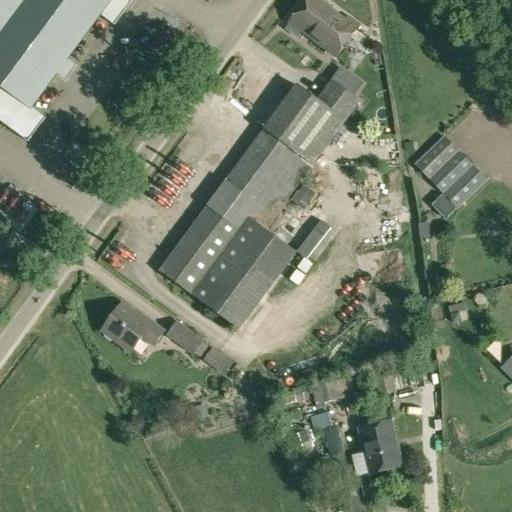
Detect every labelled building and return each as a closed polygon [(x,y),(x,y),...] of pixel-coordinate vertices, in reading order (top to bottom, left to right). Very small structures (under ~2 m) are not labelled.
[(0,0),(0,120),(27,141),(44,119),(30,108),(100,13),(116,24),(131,0),(0,0)] [(302,31),(336,58),(360,27),(348,17),(345,22),(316,0),(307,0),(292,20),(304,29),(302,31)] [(208,308),(238,330),(296,252),(267,228),(360,103),(332,82),(318,102),(298,86),(160,271),(208,308)] [(415,165),(443,194),(456,208),(485,180),(443,137),(415,165)] [(164,188),(184,199),(194,180),(173,170),(164,188)] [(432,205),(446,219),(457,209),(443,195),(432,205)] [(429,225),(418,225),(420,239),(430,239),(429,225)] [(315,261),(342,280),(349,271),(334,259),(349,238),(338,230),(315,261)] [(102,331),(131,352),(142,337),(154,346),(165,331),(148,319),(147,321),(122,303),(102,331)] [(450,315),(452,323),(461,321),(459,313),(450,315)] [(167,335),(194,355),(204,341),(177,321),(167,335)] [(204,360),(225,376),(234,362),(213,347),(204,360)] [(511,357),(501,368),(511,379),(511,357)] [(372,369),(378,397),(395,394),(395,389),(418,385),(415,366),(400,369),(400,363),(372,369)] [(355,374),(360,394),(372,391),(367,371),(355,374)] [(315,391),(319,405),(356,396),(353,381),(315,391)] [(145,399),(156,411),(148,418),(175,447),(195,429),(156,388),(145,399)] [(192,422),(208,416),(204,405),(188,411),(192,422)] [(333,427),(329,412),(317,416),(321,430),(333,427)] [(360,428),(371,474),(403,467),(392,421),(360,428)] [(315,456),(306,431),(292,436),(302,461),(315,456)] [(329,435),(334,456),(344,454),(340,432),(329,435)] [(349,506),(351,511),(372,511),(369,500),(349,506)]
